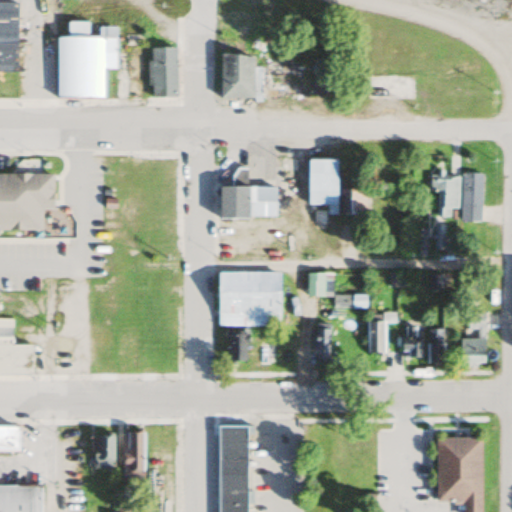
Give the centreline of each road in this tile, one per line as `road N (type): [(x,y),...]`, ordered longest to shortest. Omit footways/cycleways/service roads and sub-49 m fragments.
road 1 (residential): [(196,511),(202,0)]
road 2 (residential): [(0,399),(511,395)]
road 3 (residential): [(0,130),(511,132)]
road 4 (residential): [(507,511),(511,132)]
road 5 (residential): [(339,0),(472,38),(489,51)]
